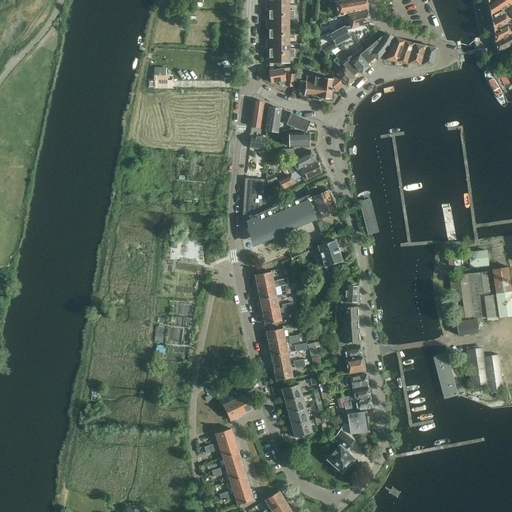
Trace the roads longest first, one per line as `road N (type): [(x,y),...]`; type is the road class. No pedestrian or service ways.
road 1 (residential): [(335,121),(383,437),(380,458),(350,498)]
road 2 (residential): [(267,411),(235,260),(233,216),(251,86)]
road 3 (residential): [(293,477),(259,498),(236,423),(267,411)]
road 4 (residential): [(335,121),(349,96),(375,76),(436,67),(441,57)]
